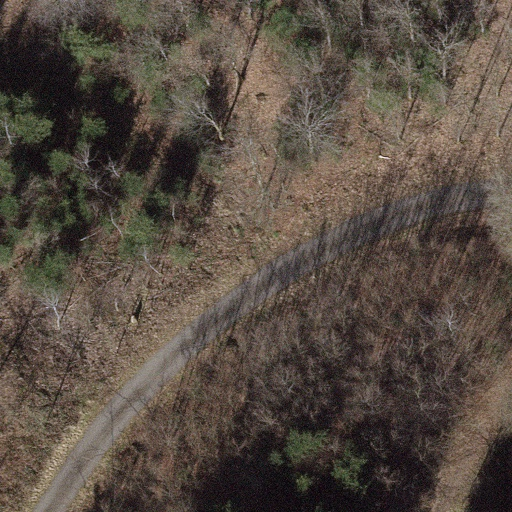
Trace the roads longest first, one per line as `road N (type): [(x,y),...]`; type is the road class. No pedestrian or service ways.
road 1 (track): [(50,511),(121,415),(176,358),(271,282),(415,218),(511,201)]
road 2 (track): [(511,381),(432,511)]
